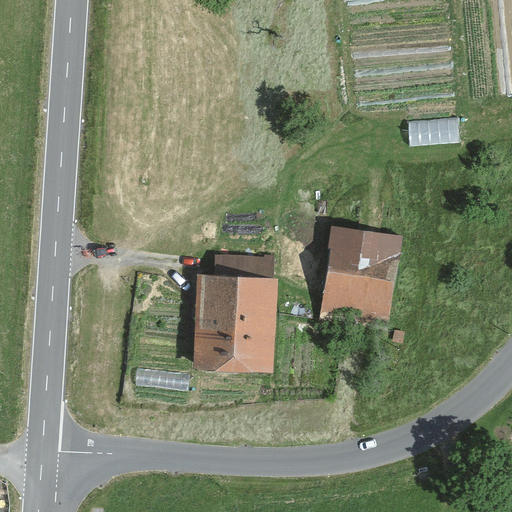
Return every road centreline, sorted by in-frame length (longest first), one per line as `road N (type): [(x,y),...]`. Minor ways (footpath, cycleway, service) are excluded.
road 1 (unclassified): [(511,360),(433,429),(380,450),(253,461),(41,459)]
road 2 (primary): [(70,0),(41,459)]
